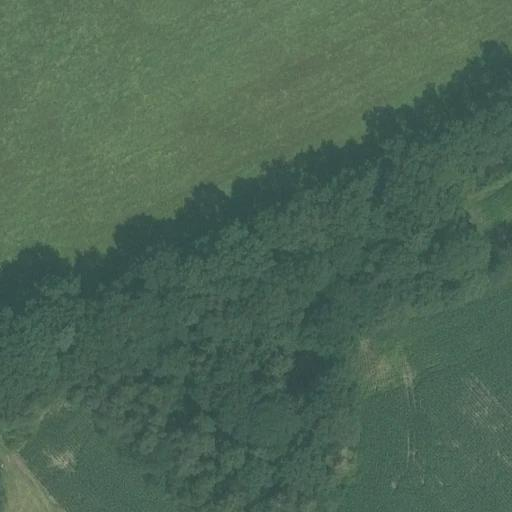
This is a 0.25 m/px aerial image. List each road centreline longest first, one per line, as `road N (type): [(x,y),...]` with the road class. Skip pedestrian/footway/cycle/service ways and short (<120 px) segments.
road 1 (track): [(0,392),(511,148)]
road 2 (track): [(99,344),(194,402),(340,511)]
